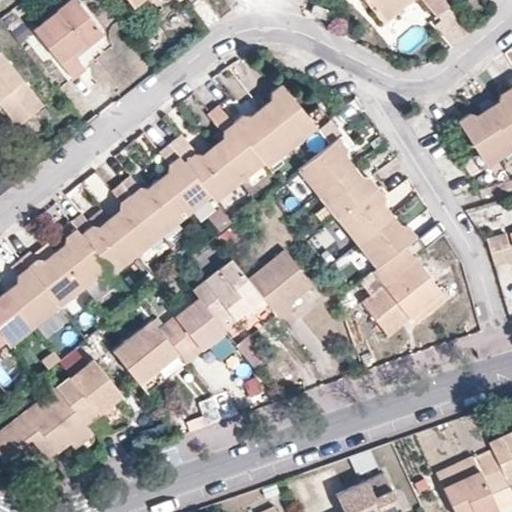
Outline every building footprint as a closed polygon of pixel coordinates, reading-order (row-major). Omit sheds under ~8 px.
[(77,54),(75,49),(86,41),(89,44),(104,32),(78,0),(72,0),(35,29),(73,76),(88,66),(77,54)] [(366,0),(384,21),(410,0),(366,0)] [(454,8),(447,0),(426,0),(442,18),(454,8)] [(315,3),(311,14),(328,20),(332,9),(315,3)] [(75,49),(77,54),(89,44),(86,41),(75,49)] [(0,99),(17,121),(42,102),(0,49),(0,99)] [(314,120),(309,114),(284,83),(271,92),(270,103),(274,109),(268,113),(290,141),(314,120)] [(511,87),(510,85),(497,92),(494,101),(499,111),(493,116),(511,143),(511,142),(511,87)] [(226,148),(220,153),(241,179),(265,160),(235,122),(218,102),(206,111),(222,131),(219,140),(226,148)] [(318,125),(330,116),(320,104),(309,114),(314,120),(318,125)] [(511,146),(511,145),(511,143),(493,116),(485,119),(480,110),(470,111),(454,121),(476,154),(484,165),(499,156),(511,146)] [(265,160),(290,141),(268,113),(262,118),(256,112),(247,111),(235,122),(265,160)] [(336,136),(330,141),(306,160),(298,167),(318,192),(344,171),(340,165),(346,161),(345,147),(336,136)] [(511,156),(511,146),(499,156),(502,162),(511,156)] [(198,150),(186,160),(210,192),(216,199),(241,179),(220,153),(212,157),(207,151),(198,150)] [(167,163),(167,172),(172,180),(165,186),(186,212),(210,192),(186,160),(179,153),(167,163)] [(476,154),(469,158),(477,169),(484,165),(476,154)] [(349,178),(344,171),(318,192),(337,216),(375,185),(368,175),(356,173),(349,178)] [(381,181),(375,185),(337,216),(357,240),(382,220),(391,212),(386,208),(385,196),(391,192),(381,181)] [(142,182),(130,193),(161,231),(186,212),(165,186),(159,190),(153,183),(142,182)] [(123,218),(116,224),(137,250),(161,231),(130,193),(118,202),(117,211),(123,218)] [(72,221),(107,265),(112,270),(137,250),(116,224),(110,228),(105,221),(95,221),(85,210),(72,221)] [(409,224),(397,222),(391,212),(382,220),(357,240),(377,265),(406,242),(416,234),(409,224)] [(68,252),(61,257),(83,284),(107,265),(72,221),(61,230),(65,234),(62,242),(68,252)] [(511,241),(509,231),(482,238),(488,247),(511,241)] [(68,252),(62,242),(54,248),(61,257),(68,252)] [(372,269),(384,283),(363,299),(389,332),(413,312),(443,289),(406,242),(377,265),(372,269)] [(313,282),(286,246),(248,276),(266,300),(279,315),(293,305),(290,301),(313,282)] [(59,303),(83,284),(61,257),(54,248),(48,254),(40,255),(34,248),(22,257),(27,264),(59,303)] [(231,255),(204,278),(236,316),(243,311),(250,305),(255,310),(266,300),(248,276),(231,255)] [(20,291),(13,296),(34,322),(59,303),(27,264),(17,272),(15,284),(20,291)] [(413,312),(420,319),(450,296),(443,289),(413,312)] [(0,331),(5,337),(10,342),(34,322),(13,296),(7,301),(1,292),(0,292),(0,331)] [(160,328),(186,360),(225,329),(200,296),(160,328)] [(255,310),(250,305),(243,311),(247,316),(255,310)] [(152,319),(114,349),(148,391),(186,360),(160,328),(152,319)] [(96,357),(72,376),(100,411),(125,392),(96,357)] [(100,411),(72,376),(0,432),(0,454),(4,459),(21,447),(31,459),(45,450),(53,443),(59,450),(72,441),(76,447),(95,431),(89,422),(100,411)] [(508,482),(511,480),(511,432),(490,443),(493,451),(502,470),(508,482)] [(45,450),(50,457),(59,450),(53,443),(45,450)] [(442,488),(453,511),(493,511),(511,503),(511,491),(508,482),(502,470),(493,451),(473,460),(471,455),(435,472),(442,488)] [(401,511),(383,472),(336,494),(343,511),(401,511)]
